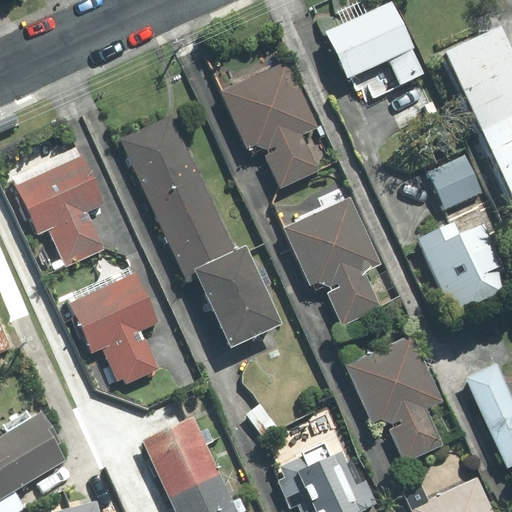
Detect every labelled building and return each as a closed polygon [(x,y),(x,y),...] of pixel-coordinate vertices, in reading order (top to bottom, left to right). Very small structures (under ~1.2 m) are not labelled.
[(384,92),(412,79),(379,9),(315,39),(335,82),(371,66),(384,92)] [(511,46),(502,26),(446,52),(511,192),(511,46)] [(309,132),(280,68),(213,98),(243,164),(257,157),(270,186),(315,165),(302,135),(309,132)] [(215,230),(156,94),(107,115),(169,257),(176,254),(210,332),(263,308),(226,225),(215,230)] [(97,213),(69,154),(5,184),(32,241),(42,236),(59,271),(97,253),(81,220),(97,213)] [(422,177),(439,213),(475,198),(458,161),(422,177)] [(345,202),(276,231),(304,297),(317,291),(333,328),(374,310),(360,276),(374,270),(345,202)] [(448,227),(411,244),(446,319),(507,291),(478,229),(454,240),(448,227)] [(127,274),(56,304),(81,361),(98,354),(113,388),(147,373),(130,335),(150,326),(127,274)] [(286,325),(226,349),(258,430),(318,407),(286,325)] [(406,344),(341,371),(368,435),(383,429),(398,463),(433,448),(421,419),(435,414),(406,344)] [(511,403),(493,366),(448,388),(494,482),(511,472),(511,403)] [(23,401),(0,414),(0,502),(61,468),(23,401)] [(246,511),(199,413),(132,446),(164,511),(246,511)] [(313,438),(273,458),(299,511),(350,511),(352,511),(340,488),(356,480),(344,457),(328,466),(313,438)] [(485,511),(469,478),(398,511),(485,511)]
